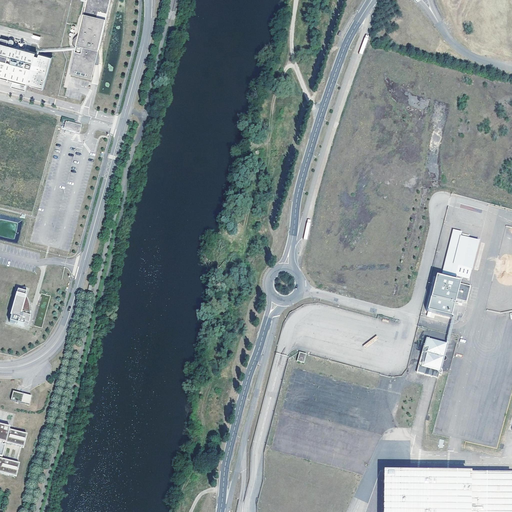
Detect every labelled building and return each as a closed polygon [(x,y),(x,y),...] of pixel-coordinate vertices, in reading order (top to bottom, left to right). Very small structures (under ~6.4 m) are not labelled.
[(86,0),(80,32),(79,32),(77,35),(74,38),(73,39),(72,42),(73,43),(73,44),(74,45),(76,46),(74,55),(76,55),(74,62),(76,63),(74,71),(75,71),(76,72),(78,73),(80,74),(81,74),(83,75),(85,75),(87,75),(88,74),(90,74),(91,66),(93,67),(94,64),(97,53),(96,48),(99,48),(110,0),(86,0)] [(0,76),(43,89),(52,56),(40,53),(39,56),(35,55),(36,52),(7,44),(8,40),(1,38),(0,42),(0,76)] [(79,124),(66,121),(64,129),(77,132),(79,124)] [(429,309),(452,315),(457,299),(460,284),(462,279),(438,273),(429,309)] [(471,287),(460,284),(457,299),(467,301),(471,287)] [(26,293),(17,291),(10,316),(11,317),(10,323),(23,326),(24,324),(28,325),(30,317),(29,317),(28,313),(27,308),(29,307),(28,303),(26,303),(24,297),(26,293)] [(437,379),(439,379),(440,375),(443,376),(444,372),(441,371),(448,345),(428,339),(419,373),(437,379)] [(306,364),(308,355),(301,353),(298,361),(306,364)] [(304,383),(302,393),(309,395),(311,384),(304,383)] [(23,394),(13,392),(11,400),(21,403),(23,394)] [(0,473),(13,476),(16,464),(15,464),(20,447),(21,447),(24,435),(9,431),(9,429),(0,426),(0,473)] [(511,511),(511,474),(445,473),(445,470),(438,470),(438,473),(426,473),(386,472),(385,511),(511,511)]
